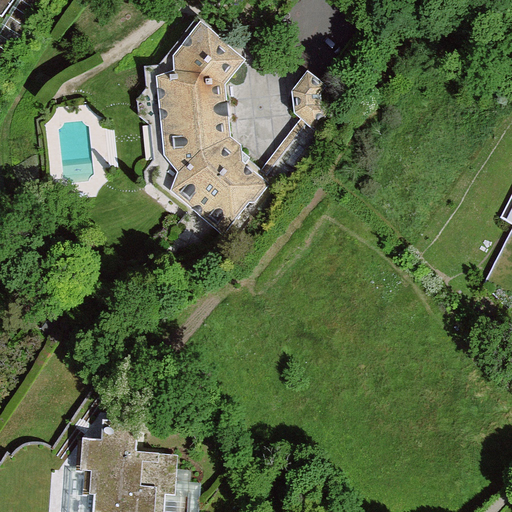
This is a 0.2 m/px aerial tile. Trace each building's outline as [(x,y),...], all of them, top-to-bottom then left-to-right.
[(59,11),(40,0),(20,0),(0,32),(0,75),(13,84),(59,11)] [(0,0),(0,23),(17,0),(0,0)] [(239,56),(195,15),(157,62),(142,63),(144,88),(136,97),(137,115),(149,125),(153,158),(153,184),(189,212),(193,206),(224,228),(246,200),(253,199),(266,184),(244,166),(251,159),(226,137),(219,80),(239,56)] [(304,119),(313,128),(326,111),(318,104),(317,92),(323,85),(306,71),(292,89),(294,110),(304,119)] [(144,456),(144,425),(108,425),(107,444),(85,444),(82,475),(96,476),(94,498),(100,499),(98,511),(187,511),(189,473),(171,473),(172,456),(144,456)]
